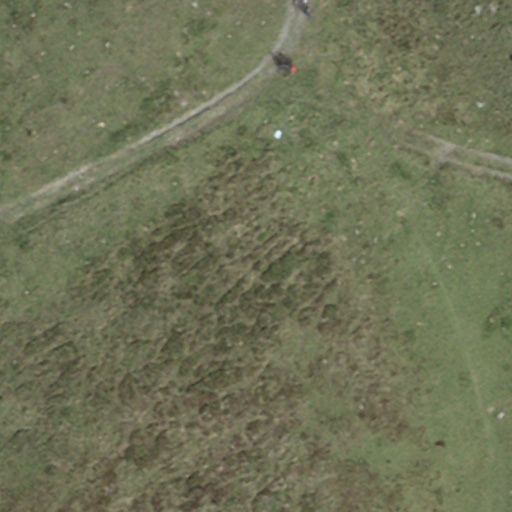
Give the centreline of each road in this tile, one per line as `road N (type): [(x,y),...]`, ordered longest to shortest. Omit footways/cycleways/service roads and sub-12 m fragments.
road 1 (track): [(0,221),(202,115),(290,46)]
road 2 (track): [(511,159),(416,133),(336,77)]
